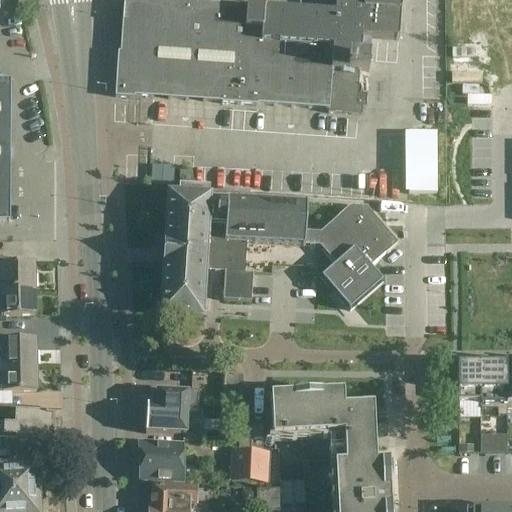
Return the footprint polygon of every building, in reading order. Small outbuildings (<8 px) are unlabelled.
[(79,0),(80,9),(100,8),(99,0),(79,0)] [(210,5),(209,5),(124,0),(121,55),(118,55),(116,99),(135,100),(135,98),(221,104),(221,105),(257,108),(257,107),(328,111),(328,115),(362,117),(362,109),(366,110),(367,97),(358,96),(360,74),(369,75),(370,62),(361,61),(363,39),(399,42),(401,0),(336,0),(336,14),(220,7),(220,11),(209,10),(210,5)] [(0,224),(11,224),(11,128),(10,83),(0,83),(0,224)] [(436,135),(408,136),(409,196),(437,196),(436,135)] [(191,175),(180,174),(180,184),(190,185),(191,175)] [(209,200),(210,193),(210,192),(179,190),(179,198),(169,197),(161,317),(202,320),(205,273),(225,274),(223,303),(252,305),(253,276),(245,276),(247,246),(305,249),(320,249),(336,267),(321,280),(350,313),(383,284),(371,270),(398,246),(366,210),(350,209),(320,235),(306,234),(308,206),(228,201),(227,213),(209,212),(210,200),(209,200)] [(0,280),(0,292),(35,291),(34,265),(0,265),(0,280)] [(35,291),(0,292),(1,318),(35,318),(35,291)] [(0,342),(0,368),(36,368),(36,342),(0,342)] [(479,366),(457,367),(457,405),(479,404),(479,366)] [(506,411),(506,366),(481,366),(479,366),(479,404),(480,412),(497,411),(497,419),(506,418),(506,411)] [(37,394),(36,368),(0,368),(0,382),(3,383),(3,395),(37,394)] [(197,414),(198,395),(187,394),(187,396),(157,394),(157,395),(152,395),(151,410),(148,410),(148,408),(147,408),(146,436),(147,436),(147,434),(186,436),(187,414),(197,414)] [(391,511),(389,465),(376,465),(373,409),(344,411),(343,396),(270,399),(272,441),(333,438),(336,511),(391,511)] [(0,438),(54,440),(54,416),(17,416),(16,423),(0,423),(0,438)] [(264,427),(240,426),(238,450),(262,451),(264,427)] [(140,483),(161,484),(184,486),(183,448),(139,445),(140,483)] [(234,453),(232,484),(233,484),(233,483),(267,485),(268,455),(235,453),(234,453)] [(42,511),(42,508),(40,505),(39,505),(38,486),(39,484),(39,482),(40,479),(39,477),(39,475),(38,473),(37,471),(37,467),(21,468),(21,460),(4,461),(4,469),(0,468),(0,511),(42,511)] [(304,483),(280,484),(282,508),(306,507),(304,483)] [(196,490),(167,488),(151,488),(150,511),(187,511),(188,506),(196,507),(196,490)] [(279,511),(279,492),(257,492),(257,511),(279,511)]
